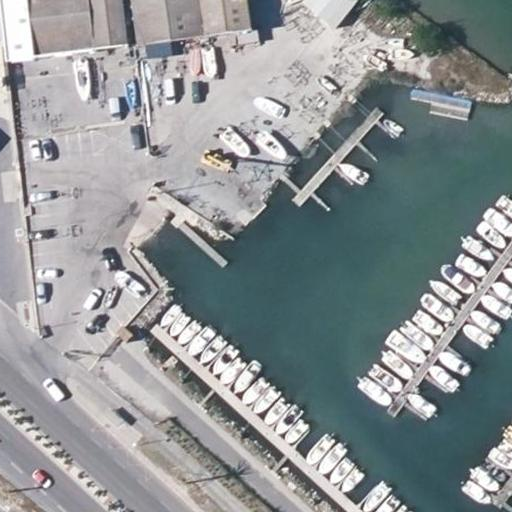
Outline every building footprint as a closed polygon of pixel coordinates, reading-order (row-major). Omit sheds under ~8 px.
[(123,0),(27,0),(35,58),(129,47),(123,0)] [(251,32),(246,0),(132,0),(139,46),(251,32)] [(355,0),(310,0),(303,8),(335,35),(361,4),(355,0)] [(380,34),(388,24),(363,7),(356,17),(380,34)] [(137,65),(122,66),(122,56),(94,58),(96,87),(138,84),(137,65)]
